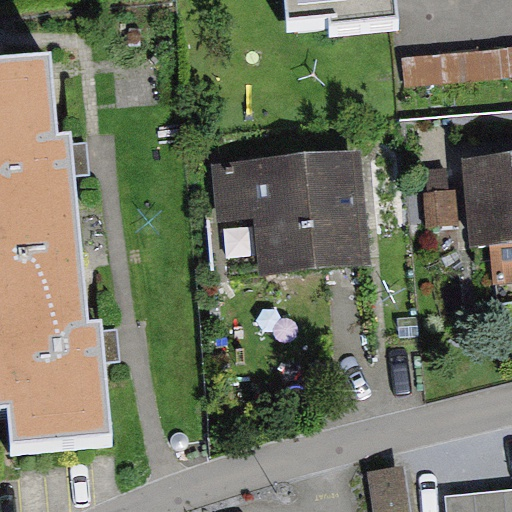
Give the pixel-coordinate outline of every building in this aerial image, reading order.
[(286,0),(290,35),(401,23),(398,0),(286,0)] [(73,77),(0,81),(0,236),(9,236),(14,306),(2,307),(5,344),(20,343),(25,422),(38,421),(40,451),(133,445),(126,337),(109,339),(96,154),(79,155),(73,77)] [(374,161),(223,171),(227,232),(266,229),(269,278),(381,271),(374,161)] [(511,169),(472,172),(477,253),(511,250),(511,169)] [(380,467),(382,511),(418,511),(417,465),(380,467)] [(511,511),(511,495),(445,502),(445,511),(511,511)]
